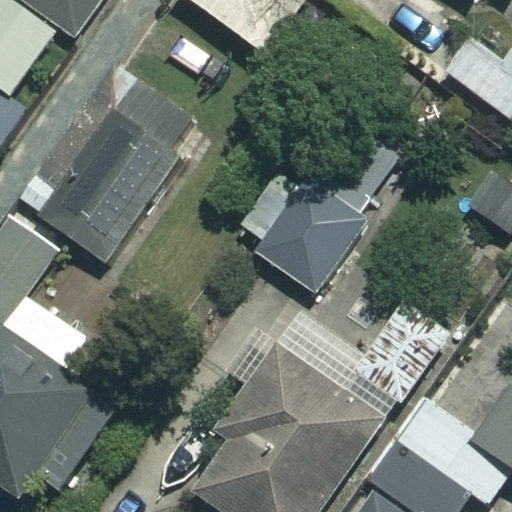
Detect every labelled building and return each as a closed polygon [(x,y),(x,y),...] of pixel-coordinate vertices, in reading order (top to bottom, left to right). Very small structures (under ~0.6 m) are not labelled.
[(86,40),(114,0),(15,0),(0,22),(0,82),(29,103),(78,34),(86,40)] [(235,0),(193,0),(225,18),(235,0)] [(511,115),(511,64),(484,44),(460,77),(511,115)] [(213,134),(152,89),(55,221),(117,267),(213,134)] [(436,134),(371,93),(266,259),(331,300),(436,134)] [(511,177),(508,175),(480,211),(511,235),(511,177)] [(72,259),(22,225),(0,256),(0,482),(42,511),(57,489),(73,500),(133,414),(79,377),(102,344),(42,303),(72,259)] [(340,511),(465,336),(423,306),(381,365),(317,321),(295,353),(271,336),(242,378),(262,393),(231,438),(245,448),(209,499),(227,511),(340,511)] [(393,500),(408,511),(472,511),(482,499),(499,511),(500,511),(511,496),(511,468),(433,408),(374,486),(393,500)] [(511,412),(489,444),(511,461),(511,412)] [(408,511),(393,500),(383,511),(408,511)]
